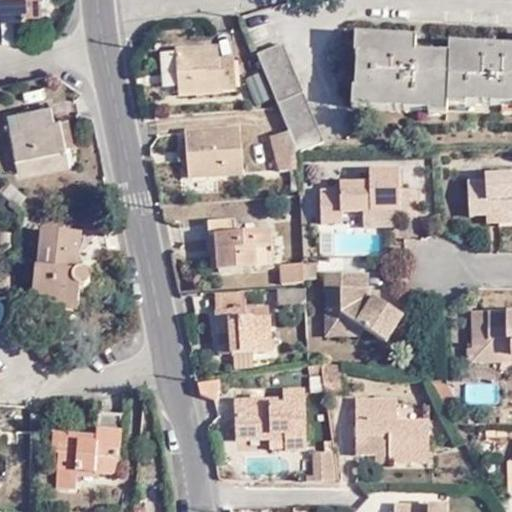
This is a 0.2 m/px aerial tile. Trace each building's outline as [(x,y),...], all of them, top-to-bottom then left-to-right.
[(36,16),(35,0),(0,0),(0,20),(22,21),(22,17),(36,16)] [(511,45),(486,44),(486,48),(450,47),(450,57),(416,56),(416,41),(354,39),(354,59),(357,60),(356,91),(352,91),(352,111),(447,115),(447,105),(511,108),(511,45)] [(289,137),(298,157),(324,147),(283,51),(256,62),(261,75),(279,114),(289,137)] [(218,66),(217,54),(174,56),(176,98),(233,95),(232,65),(218,66)] [(56,144),(50,117),(48,108),(16,115),(19,129),(9,132),(19,176),(66,165),(62,142),(56,144)] [(56,116),(50,117),(56,144),(62,142),(56,116)] [(245,179),(242,137),(187,140),(189,183),(245,179)] [(299,175),(298,157),(289,137),(271,142),(280,175),(291,175),(299,175)] [(341,215),(363,216),(398,216),(399,220),(416,220),(416,194),(400,194),(400,176),(371,175),(370,188),(340,187),(341,194),(320,193),(320,225),(342,225),(341,215)] [(511,178),(482,180),(482,185),(465,186),(466,219),(489,218),(488,214),(488,206),(496,205),(496,213),(511,212),(511,178)] [(511,223),(511,212),(496,213),(497,224),(511,223)] [(488,214),(489,218),(489,225),(497,224),(496,213),(488,214)] [(398,216),(363,216),(363,230),(398,230),(399,220),(398,216)] [(217,242),(219,274),(220,277),(274,273),(271,237),(236,240),(234,225),(208,228),(209,242),(217,242)] [(52,307),(77,310),(79,291),(84,289),(87,287),(88,280),(85,275),(76,275),(80,239),(43,236),(39,272),(34,272),(30,310),(52,312),(52,307)] [(211,275),(219,274),(217,242),(209,242),(211,275)] [(314,283),(313,267),(302,267),(303,282),(314,283)] [(298,286),(298,268),(279,269),(281,288),(298,286)] [(339,319),(362,333),(384,347),(401,320),(377,304),(373,301),(371,306),(365,301),(365,295),(365,277),(324,278),(324,296),(328,296),(327,313),(340,312),(339,319)] [(373,301),(377,304),(377,294),(365,295),(365,301),(371,306),(373,301)] [(297,309),(297,295),(270,297),(271,311),(297,309)] [(235,297),(205,299),(206,310),(236,308),(235,297)] [(257,306),(236,308),(237,317),(257,317),(257,306)] [(237,317),(236,308),(206,310),(205,310),(207,335),(219,334),(221,353),(260,351),(257,317),(237,317)] [(358,339),(362,333),(339,319),(340,312),(327,313),(325,313),(326,339),(358,339)] [(511,315),(487,316),(487,343),(509,342),(509,359),(511,358),(511,315)] [(487,343),(487,316),(472,317),(473,352),(473,365),(509,365),(509,359),(509,342),(487,343)] [(219,334),(207,335),(209,354),(221,353),(219,334)] [(319,366),(307,364),(308,376),(320,375),(319,366)] [(341,394),(338,369),(319,366),(320,375),(320,378),(321,393),(321,396),(341,394)] [(321,393),(320,378),(308,379),(309,394),(321,393)] [(201,399),(216,404),(220,382),(198,385),(201,399)] [(459,403),(449,386),(433,383),(448,410),(459,403)] [(286,436),(286,451),(307,451),(305,393),(284,393),(284,401),(285,406),(271,406),(271,401),(236,402),(237,441),(273,441),(273,435),(286,436)] [(354,456),(374,456),(388,456),(388,465),(427,465),(428,425),(397,425),(397,402),(354,402),(354,456)] [(98,416),(95,440),(95,447),(78,446),(79,439),(53,438),(51,456),(56,457),(56,471),(75,473),(99,476),(111,476),(112,463),(119,463),(123,418),(98,416)] [(274,451),(286,451),(286,436),(273,435),(273,441),(274,451)] [(317,482),(320,482),(320,473),(329,473),(327,454),(314,455),(317,482)] [(388,456),(374,456),(374,465),(388,465),(388,456)] [(280,471),(280,458),(248,458),(248,471),(280,471)] [(98,482),(99,476),(75,473),(74,480),(98,482)] [(320,473),(320,482),(327,482),(327,479),(329,478),(329,473),(320,473)] [(445,511),(445,497),(391,499),(391,511),(445,511)]
